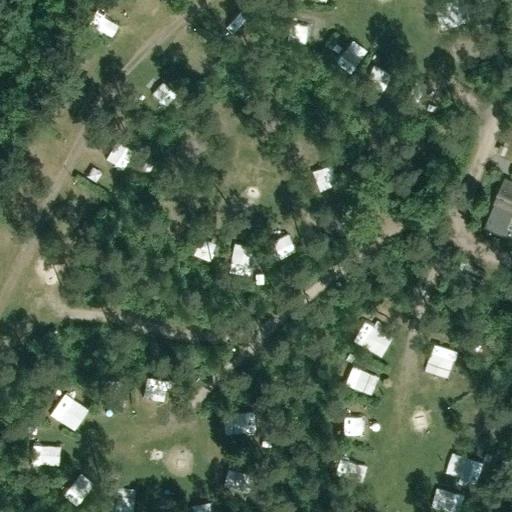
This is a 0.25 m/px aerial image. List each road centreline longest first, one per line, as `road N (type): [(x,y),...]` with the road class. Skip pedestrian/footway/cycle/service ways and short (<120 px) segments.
road 1 (track): [(281,313),(211,325),(16,279),(92,114),(202,0)]
road 2 (track): [(511,274),(458,232),(473,194),(401,228),(333,230),(284,205)]
road 3 (track): [(401,228),(281,313),(180,423)]
road 4 (track): [(511,72),(473,194)]
